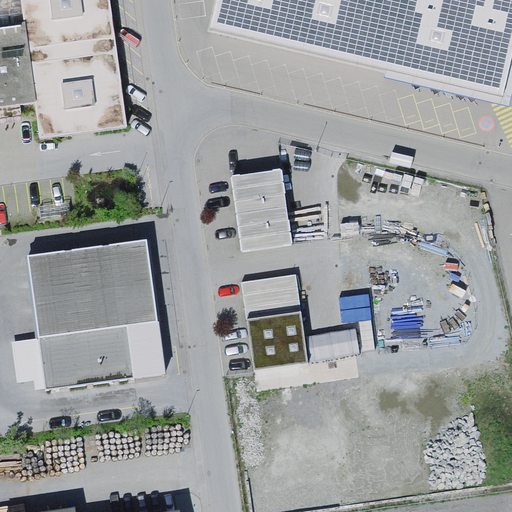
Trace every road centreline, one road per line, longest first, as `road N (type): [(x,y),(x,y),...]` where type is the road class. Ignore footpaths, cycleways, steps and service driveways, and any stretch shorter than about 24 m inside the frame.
road 1 (residential): [(232,511),(165,84)]
road 2 (residential): [(165,84),(511,174)]
